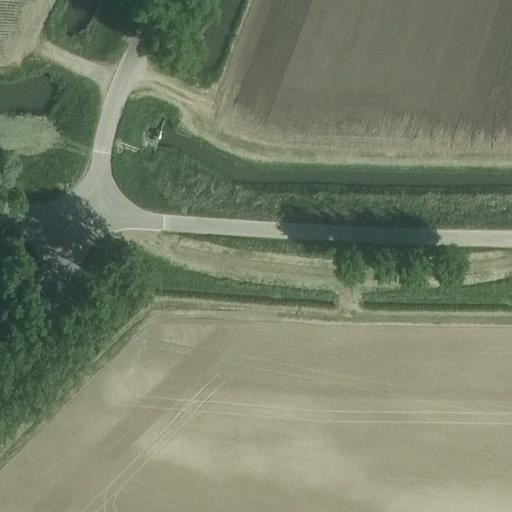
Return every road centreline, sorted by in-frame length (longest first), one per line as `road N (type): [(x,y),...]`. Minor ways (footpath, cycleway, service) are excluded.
road 1 (unclassified): [(86,220),(511,238)]
road 2 (unclassified): [(86,220),(108,119),(159,0)]
road 3 (unclassified): [(86,220),(42,315),(0,354)]
